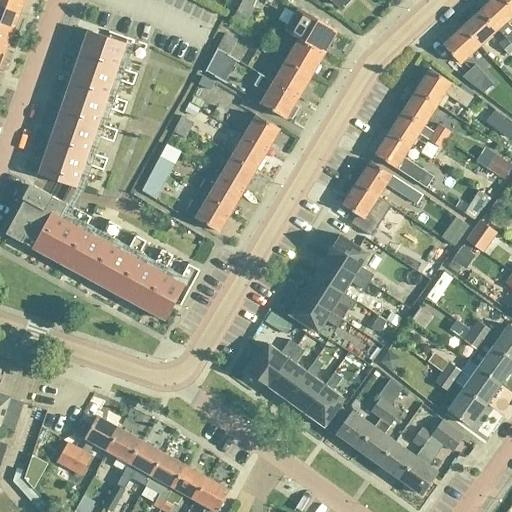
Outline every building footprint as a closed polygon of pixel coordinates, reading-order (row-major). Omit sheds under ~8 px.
[(23,0),(0,0),(0,5),(19,13),(23,0)] [(258,0),(242,0),(239,6),(251,12),(252,12),(258,0)] [(328,0),(329,1),(338,9),(341,6),(344,8),(350,1),(349,0),(328,0)] [(511,30),(506,24),(505,22),(511,16),(511,12),(500,0),(492,0),(479,12),(495,31),(496,30),(504,39),(504,40),(511,48),(511,30)] [(511,0),(500,0),(511,12),(511,0)] [(0,28),(11,33),(19,13),(0,5),(0,28)] [(252,12),(251,12),(239,6),(231,21),(244,28),(252,12)] [(300,12),(298,10),(285,32),(288,34),(298,40),(324,55),(337,33),(300,12)] [(495,31),(479,12),(461,28),(478,47),(495,31)] [(0,50),(4,52),(11,33),(0,28),(0,50)] [(478,47),(461,28),(442,45),(458,64),(478,47)] [(78,56),(124,71),(130,53),(143,57),(147,44),(113,32),(111,37),(88,29),(78,56)] [(237,41),(224,35),(216,50),(229,57),(237,41)] [(324,55),(298,40),(285,61),(311,77),(324,55)] [(511,52),(511,48),(504,40),(498,45),(508,57),(511,52)] [(232,59),(229,57),(216,50),(204,73),(219,82),(232,59)] [(69,84),(114,99),(120,82),(133,86),(137,75),(124,71),(78,56),(69,84)] [(273,83),(299,98),(311,77),(285,61),(273,83)] [(461,78),(482,94),(492,85),(475,66),(461,78)] [(433,105),(435,106),(444,93),(455,100),(460,92),(429,71),(414,93),(433,105)] [(210,93),(210,92),(214,84),(200,76),(195,85),(198,86),(210,93)] [(267,93),(260,105),(286,120),(299,98),(273,83),(261,76),(255,86),(267,93)] [(59,112),(104,127),(110,110),(123,115),(127,103),(114,99),(69,84),(59,112)] [(461,90),(460,92),(455,100),(466,107),(472,98),(461,90)] [(435,106),(433,105),(414,93),(401,114),(421,127),(435,106)] [(184,113),(195,119),(199,110),(189,104),(184,113)] [(49,140),(94,156),(100,139),(113,143),(117,132),(104,127),(59,112),(49,140)] [(408,148),(417,134),(440,149),(445,142),(432,134),(421,127),(401,114),(387,135),(408,148)] [(241,137),(266,152),(279,131),(253,116),(241,137)] [(177,125),(189,132),(193,124),(181,117),(177,125)] [(185,140),(189,132),(177,125),(172,133),(185,140)] [(432,134),(445,142),(452,147),(458,138),(437,125),(432,134)] [(408,148),(387,135),(373,156),(424,189),(432,177),(402,157),(408,148)] [(266,152),(241,137),(229,157),(254,172),(266,152)] [(107,160),(94,156),(49,140),(38,173),(83,188),(90,167),(103,171),(107,160)] [(173,163),(178,153),(166,146),(161,156),(173,163)] [(175,165),(160,156),(153,169),(168,177),(175,165)] [(217,177),(219,178),(243,193),(254,172),(229,157),(217,177)] [(355,185),(375,198),(376,199),(385,186),(414,205),(420,196),(368,163),(355,185)] [(146,182),(147,183),(161,190),(168,177),(153,169),(146,182)] [(480,186),(494,195),(503,180),(489,171),(480,186)] [(209,172),(197,194),(230,214),(243,193),(219,178),(217,177),(209,172)] [(355,185),(341,206),(363,220),(376,199),(375,198),(355,185)] [(36,252),(63,204),(31,186),(4,235),(36,252)] [(185,214),(195,220),(219,233),(230,214),(197,194),(185,214)] [(63,204),(36,252),(63,266),(86,225),(90,218),(63,204)] [(484,216),(491,226),(505,217),(498,207),(484,216)] [(86,225),(63,266),(90,281),(112,240),(118,228),(108,222),(101,234),(86,225)] [(466,243),(473,248),(478,252),(492,231),(480,223),(466,243)] [(326,257),(368,284),(373,276),(360,268),(369,255),(340,236),(326,257)] [(112,240),(90,281),(117,296),(138,254),(145,243),(134,237),(128,248),(112,240)] [(447,268),(456,275),(461,268),(465,271),(474,257),(469,253),(473,248),(466,243),(447,268)] [(138,254),(117,296),(142,310),(165,269),(171,257),(161,251),(154,263),(138,254)] [(363,292),(368,284),(326,257),(314,276),(343,295),(351,284),(363,292)] [(508,277),(511,272),(511,264),(505,259),(497,268),(508,277)] [(430,280),(437,272),(424,263),(419,272),(430,280)] [(165,269),(142,310),(165,322),(176,300),(182,303),(199,272),(187,265),(181,277),(165,269)] [(356,303),(343,295),(314,276),(302,296),(331,314),(338,303),(351,311),(356,303)] [(331,314),(302,296),(289,316),(318,335),(326,322),(338,330),(344,322),(331,314)] [(477,322),(470,332),(485,342),(491,332),(477,322)] [(477,352),(485,342),(470,332),(460,325),(453,335),(463,342),(477,352)] [(511,329),(508,327),(493,348),(511,361),(511,329)] [(248,373),(267,387),(297,347),(289,342),(280,354),(268,345),(248,373)] [(511,361),(493,348),(485,342),(477,352),(470,364),(500,385),(511,368),(511,361)] [(267,387),(286,401),(306,373),(295,365),(304,352),(297,347),(267,387)] [(462,374),(460,372),(448,364),(447,365),(436,358),(431,366),(441,373),(455,384),(462,374)] [(286,401),(304,414),(325,386),(314,378),(323,366),(315,360),(306,373),(286,401)] [(485,405),(500,385),(470,364),(468,362),(460,372),(462,374),(455,384),(463,390),(463,389),(485,405)] [(448,394),(455,384),(441,373),(433,383),(448,394)] [(325,386),(304,414),(324,428),(344,400),(332,392),(341,379),(333,374),(325,386)] [(470,426),(485,405),(463,389),(463,390),(448,411),(470,426)] [(0,511),(0,426),(14,432),(23,405),(8,399),(0,396),(0,511)] [(380,399),(370,413),(380,420),(390,406),(380,399)] [(390,406),(380,420),(390,427),(399,413),(390,406)] [(357,450),(372,429),(373,428),(353,413),(337,436),(357,450)] [(56,464),(69,471),(79,477),(90,458),(86,456),(92,445),(106,452),(119,430),(97,417),(84,440),(86,441),(80,452),(66,445),(56,464)] [(436,455),(434,453),(439,446),(445,452),(451,444),(458,434),(459,433),(443,420),(442,421),(431,436),(430,435),(423,445),(421,449),(415,458),(414,458),(398,480),(421,496),(437,474),(427,466),(436,455)] [(372,429),(357,450),(378,465),(394,443),(373,428),(372,429)] [(421,449),(423,445),(430,435),(421,428),(412,442),(421,449)] [(115,471),(122,476),(141,442),(119,430),(106,452),(117,458),(111,469),(115,471)] [(122,476),(130,480),(144,488),(150,477),(163,454),(141,442),(122,476)] [(394,443),(378,465),(398,480),(414,458),(415,458),(394,443)] [(144,488),(159,495),(152,507),(160,510),(166,501),(165,500),(172,489),(185,467),(163,454),(150,477),(144,488)] [(46,464),(31,456),(24,479),(32,489),(46,464)] [(166,501),(173,505),(178,507),(184,496),(194,501),(207,479),(185,467),(172,489),(165,500),(166,501)] [(112,511),(130,480),(122,476),(104,508),(110,511),(112,511)] [(217,511),(229,492),(207,479),(194,501),(207,508),(204,511),(217,511)] [(75,511),(90,511),(95,505),(83,498),(75,511)]
